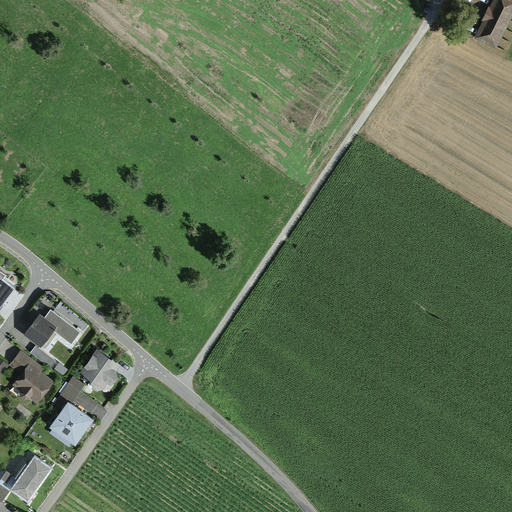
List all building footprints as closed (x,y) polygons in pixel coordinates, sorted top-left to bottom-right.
[(495,47),(511,17),(511,0),(492,0),(490,6),(488,5),(481,18),(483,19),(474,35),(495,47)] [(0,309),(5,302),(4,301),(15,286),(3,277),(6,272),(0,267),(0,309)] [(81,330),(51,307),(45,315),(40,311),(24,332),(41,346),(54,329),(71,342),(81,330)] [(36,344),(30,351),(51,367),(56,360),(36,344)] [(120,362),(97,346),(80,371),(91,378),(92,383),(97,387),(104,387),(109,380),(114,379),(118,373),(116,368),(120,362)] [(44,366),(21,348),(11,362),(22,371),(13,383),(20,388),(21,393),(24,396),(30,395),(37,401),(54,380),(41,370),(44,366)] [(0,355),(0,375),(10,364),(0,355)] [(59,361),(55,367),(64,374),(68,368),(59,361)] [(54,401),(62,406),(68,397),(73,401),(85,383),(72,374),(54,401)] [(73,401),(68,397),(62,406),(50,423),(76,442),(94,416),(73,401)] [(53,464),(34,451),(9,486),(29,499),(53,464)] [(13,474),(7,469),(1,478),(7,482),(13,474)] [(0,499),(1,500),(9,489),(0,482),(0,499)]
